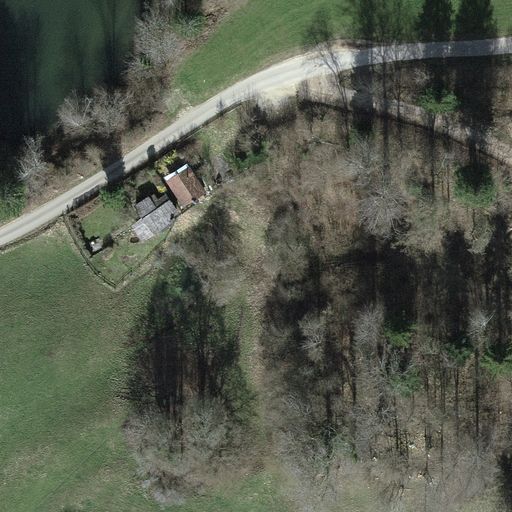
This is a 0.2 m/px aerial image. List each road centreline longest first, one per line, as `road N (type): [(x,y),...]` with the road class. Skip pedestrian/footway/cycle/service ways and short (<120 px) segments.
road 1 (unclassified): [(0,237),(88,194),(263,85),(348,61),(511,45)]
road 2 (track): [(309,70),(511,154)]
